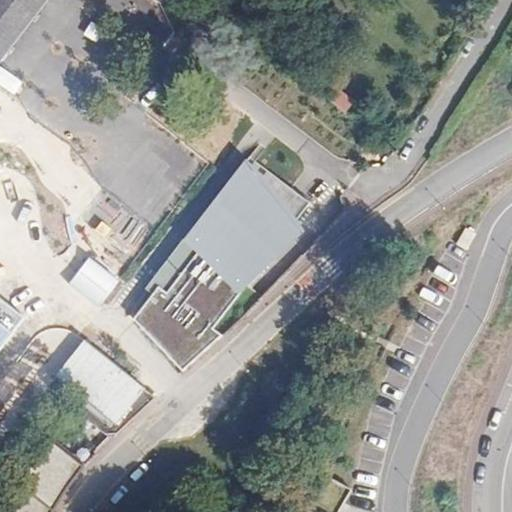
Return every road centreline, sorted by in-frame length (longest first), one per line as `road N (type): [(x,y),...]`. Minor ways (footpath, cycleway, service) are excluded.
road 1 (residential): [(78,511),(322,271),(444,178),(511,142)]
road 2 (residential): [(511,218),(415,429),(396,511)]
